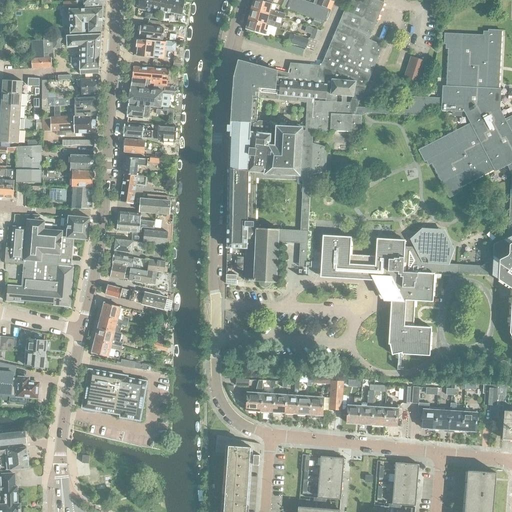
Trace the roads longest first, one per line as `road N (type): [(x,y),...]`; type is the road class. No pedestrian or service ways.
road 1 (residential): [(216,384),(219,94),(241,0)]
road 2 (tertiary): [(102,215),(115,0)]
road 3 (residential): [(267,437),(440,453)]
